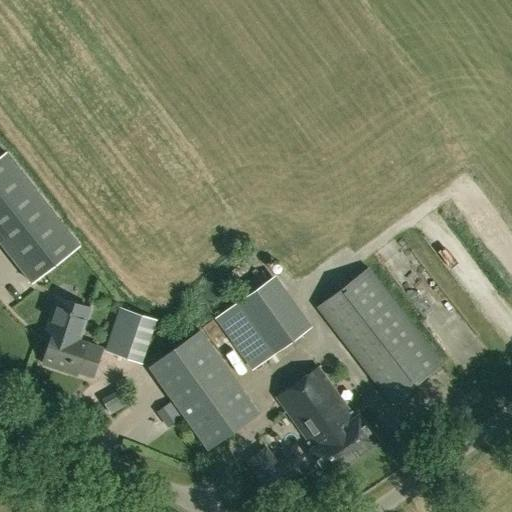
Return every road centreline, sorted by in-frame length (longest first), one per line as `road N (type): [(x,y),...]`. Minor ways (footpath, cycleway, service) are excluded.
road 1 (unclassified): [(0,428),(105,465),(188,511)]
road 2 (unclassified): [(371,511),(511,411)]
